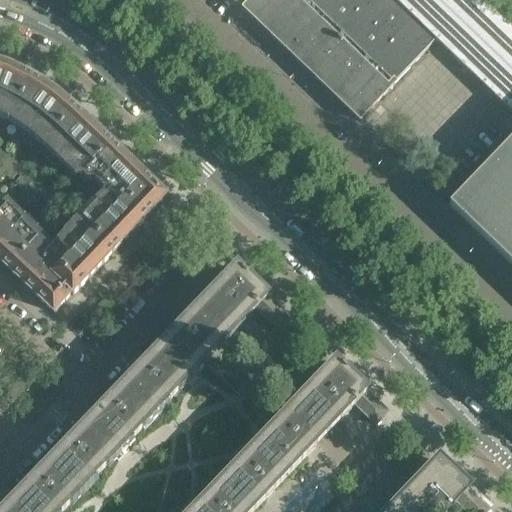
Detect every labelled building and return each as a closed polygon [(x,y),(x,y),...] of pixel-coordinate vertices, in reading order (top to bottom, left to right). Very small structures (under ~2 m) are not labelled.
[(511,30),(480,0),(254,0),(244,11),(360,121),(436,42),(511,114),(511,30)] [(0,95),(0,91),(8,71),(2,68),(0,67),(0,97),(1,96),(0,95)] [(11,120),(33,82),(26,79),(21,76),(15,73),(8,71),(0,91),(0,95),(1,96),(0,97),(0,114),(3,116),(11,120)] [(40,119),(56,97),(50,93),(44,89),(39,86),(33,82),(11,120),(19,125),(22,127),(27,130),(32,134),(42,120),(40,119)] [(46,146),(76,115),(56,97),(40,119),(42,120),(32,134),(39,140),(46,146)] [(64,163),(94,132),(76,115),(46,146),(64,163)] [(81,180),(112,149),(94,132),(64,163),(81,180)] [(511,143),(450,208),(511,267),(511,143)] [(136,172),(112,149),(81,180),(82,180),(84,177),(91,184),(97,184),(98,183),(104,189),(112,180),(121,188),(136,172)] [(9,176),(16,168),(11,163),(4,171),(9,176)] [(13,180),(21,172),(16,168),(9,176),(13,180)] [(165,200),(136,172),(121,188),(112,180),(104,189),(109,194),(109,193),(120,204),(126,198),(147,219),(165,200)] [(36,193),(42,186),(37,181),(30,187),(36,193)] [(42,199),(48,192),(42,186),(36,193),(42,199)] [(48,204),(54,198),(48,192),(42,199),(48,204)] [(147,219),(126,198),(120,204),(109,193),(109,194),(106,199),(99,207),(130,237),(147,219)] [(66,209),(72,202),(66,197),(60,203),(66,209)] [(53,210),(60,203),(54,198),(48,204),(53,210)] [(59,215),(66,209),(60,203),(53,210),(59,215)] [(0,246),(22,224),(4,206),(0,210),(0,246)] [(130,237),(99,207),(82,224),(113,254),(130,237)] [(53,222),(59,215),(53,210),(47,216),(53,222)] [(0,262),(10,272),(40,241),(22,224),(0,246),(0,262)] [(113,254),(82,224),(65,242),(96,272),(113,254)] [(54,254),(40,241),(10,272),(27,289),(46,269),(42,266),(54,254)] [(96,272),(65,242),(59,248),(68,257),(61,265),(64,268),(55,278),(72,295),(71,295),(73,297),(96,272)] [(72,295),(55,278),(64,268),(61,265),(68,257),(59,248),(54,254),(42,266),(46,269),(27,289),(54,314),(71,295),(72,295)] [(230,337),(242,325),(255,311),(276,331),(288,318),(237,269),(200,308),(125,387),(155,415),(186,383),(191,387),(201,376),(197,372),(230,337)] [(329,433),(342,420),(355,407),(376,427),(388,414),(337,365),(300,404),(266,439),(262,435),(252,446),(256,450),(225,482),(255,511),(329,433)] [(124,448),(155,415),(125,387),(53,462),(83,491),(114,459),(118,463),(129,452),(124,448)] [(62,511),(83,491),(53,462),(4,511),(62,511)] [(450,511),(458,505),(465,511),(489,511),(490,511),(440,463),(414,489),(401,503),(392,511),(450,511)] [(254,511),(255,511),(225,482),(196,511),(191,511),(190,510),(188,511),(254,511)]
